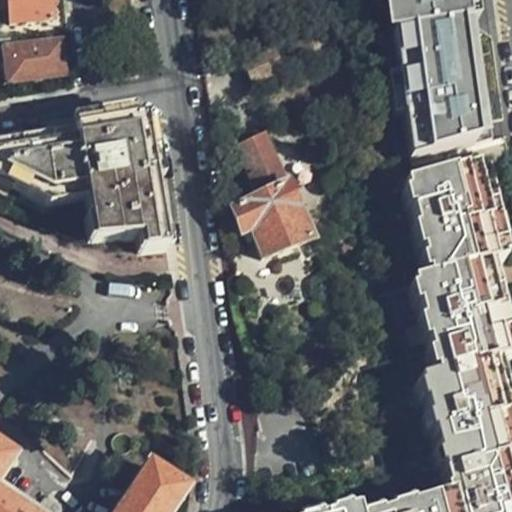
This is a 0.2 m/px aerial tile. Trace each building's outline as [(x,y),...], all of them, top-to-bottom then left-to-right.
[(49,24),(46,0),(2,0),(6,28),(49,24)] [(394,22),(464,11),(468,11),(466,0),(382,0),(386,23),(394,22)] [(464,11),(394,22),(407,151),(479,131),(472,74),(464,11)] [(271,53),(241,68),(250,89),(262,84),(291,69),(279,40),(268,45),(271,53)] [(62,77),(58,47),(3,55),(7,85),(26,83),(31,87),(35,87),(39,86),(41,84),(43,81),(62,77)] [(0,143),(0,188),(8,193),(38,206),(81,200),(88,245),(134,237),(137,256),(163,252),(148,168),(141,126),(131,115),(67,126),(68,132),(0,143)] [(256,202),(231,213),(231,219),(241,238),(249,235),(256,250),(262,262),(308,241),(290,199),(262,140),(234,152),(256,202)] [(511,511),(511,461),(504,434),(487,369),(508,364),(496,318),(483,270),(503,264),(478,170),(401,192),(425,284),(404,290),(430,385),(409,391),(413,410),(440,508),(424,511),(511,511)] [(0,511),(0,490),(4,485),(0,481),(0,511),(159,511),(137,497),(126,511),(0,511)]
